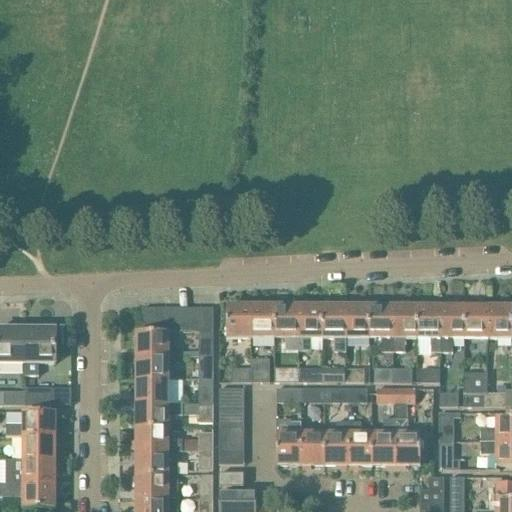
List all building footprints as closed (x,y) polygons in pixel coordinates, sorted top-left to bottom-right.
[(251,340),(251,308),(227,308),(227,340),(251,340)] [(251,340),(275,340),(275,308),(251,308),(251,340)] [(298,354),(298,308),(275,308),(275,340),(286,340),(286,354),(298,354)] [(322,309),(298,308),(298,354),(311,354),(312,340),(322,341),(322,309)] [(346,309),(322,309),(322,341),(335,341),(334,356),(346,356),(346,341),(346,309)] [(346,341),(369,341),(370,309),(346,309),(346,341)] [(393,309),(370,309),(369,341),(382,341),(382,355),(393,355),(393,309)] [(405,341),(417,341),(417,309),(393,309),(393,355),(405,355),(405,341)] [(440,356),(441,309),(417,309),(417,341),(430,341),(430,356),(440,356)] [(464,341),(464,309),(441,309),(440,356),(453,356),(454,341),(464,341)] [(464,341),(488,341),(488,309),(464,309),(464,341)] [(511,309),(488,309),(488,341),(511,342),(511,340),(511,335),(511,309)] [(140,335),(153,335),(153,311),(141,312),(140,335)] [(165,335),(165,311),(153,311),(153,335),(165,335)] [(176,336),(177,336),(177,311),(165,311),(165,335),(176,335),(176,336)] [(189,336),(189,311),(177,311),(177,336),(189,336)] [(201,335),(201,311),(189,311),(189,336),(199,336),(199,335),(201,335)] [(201,311),(201,335),(213,335),(213,311),(201,311)] [(0,365),(25,366),(26,366),(26,331),(0,330),(0,365)] [(25,366),(25,379),(39,379),(39,376),(39,366),(53,366),(57,366),(57,331),(26,331),(26,366),(25,366)] [(176,335),(165,335),(153,335),(140,335),(137,334),(137,359),(169,359),(169,360),(173,360),(174,348),(176,348),(176,336),(176,335)] [(199,336),(199,359),(213,359),(213,335),(201,335),(199,335),(199,336)] [(169,383),(169,360),(169,359),(137,359),(137,383),(169,383)] [(199,359),(199,383),(213,383),(213,359),(199,359)] [(251,372),(251,386),(269,386),(269,372),(269,363),(250,362),(250,372),(251,372)] [(232,386),(251,386),(251,372),(250,372),(232,372),(232,386)] [(298,387),(298,372),(280,372),(279,387),(298,387)] [(298,372),(298,387),(317,387),(317,372),(298,372)] [(345,387),(346,372),(327,372),(327,386),(345,387)] [(346,372),(345,387),(364,387),(364,373),(346,372)] [(440,373),(422,372),(421,386),(440,388),(440,373)] [(393,387),(393,373),(374,373),(374,387),(393,387)] [(393,373),(393,387),(412,387),(412,373),(393,373)] [(463,411),(488,411),(488,397),(487,397),(487,375),(463,375),(463,411)] [(169,407),(169,383),(137,383),(136,406),(169,407)] [(199,383),(199,407),(213,407),(213,383),(199,383)] [(51,391),(25,391),(25,395),(26,395),(26,409),(51,409),(51,391)] [(276,406),(301,406),(301,393),(277,392),(276,406)] [(219,406),(244,406),(244,393),(219,393),(219,406)] [(301,393),(301,406),(325,406),(325,393),(301,393)] [(325,393),(325,406),(349,406),(349,393),(325,393)] [(349,393),(349,406),(367,406),(367,393),(349,393)] [(396,407),(396,393),(377,393),(376,407),(396,407)] [(416,393),(396,393),(396,407),(396,422),(396,469),(420,469),(420,437),(407,437),(407,407),(416,407),(416,393)] [(25,395),(4,395),(4,409),(26,409),(26,395),(25,395)] [(458,397),(439,397),(439,411),(458,411),(458,397)] [(488,397),(488,411),(505,411),(505,397),(488,397)] [(183,407),(169,407),(136,406),(136,430),(168,430),(169,419),(183,419),(183,407)] [(244,406),(219,406),(219,418),(244,418),(244,406)] [(213,426),(213,407),(199,407),(199,426),(213,426)] [(23,440),(56,440),(56,415),(23,415),(23,428),(6,428),(6,440),(23,440)] [(439,445),(454,445),(454,426),(454,421),(460,421),(460,416),(440,416),(439,426),(439,445)] [(244,418),(219,418),(219,430),(244,431),(244,418)] [(481,445),(511,445),(511,420),(496,420),(496,433),(481,433),(481,445)] [(396,422),(383,422),(383,430),(372,430),(372,437),(372,469),(396,469),(396,422)] [(325,437),(324,468),(348,469),(348,424),(336,424),(336,437),(325,437)] [(348,424),(348,469),(372,469),(372,437),(361,437),(361,424),(348,424)] [(301,437),(301,425),(291,425),(291,436),(277,436),(277,468),(301,468),(301,437)] [(168,430),(136,430),(136,454),(177,454),(182,454),(182,442),(168,442),(168,430)] [(244,431),(219,430),(219,443),(244,443),(244,431)] [(199,454),(213,454),(213,436),(199,436),(199,454)] [(325,437),(301,437),(301,468),(324,468),(325,437)] [(23,440),(23,463),(56,463),(56,440),(23,440)] [(244,443),(219,443),(219,455),(244,455),(244,443)] [(454,445),(439,445),(439,473),(460,473),(460,462),(453,462),(454,445)] [(511,469),(511,445),(481,445),(481,458),(495,458),(495,469),(511,469)] [(177,478),(177,454),(136,454),(136,478),(177,478)] [(213,454),(199,454),(199,474),(213,474),(213,454)] [(244,455),(219,455),(219,468),(243,469),(244,455)] [(7,463),(7,487),(23,487),(56,487),(56,463),(23,463),(7,463)] [(244,477),(219,477),(219,490),(244,490),(244,477)] [(136,478),(136,501),(168,502),(168,501),(177,501),(177,478),(136,478)] [(420,507),(443,508),(443,481),(428,481),(428,494),(420,493),(420,507)] [(450,482),(449,511),(464,511),(465,482),(450,482)] [(199,484),(199,502),(213,502),(213,484),(199,484)] [(511,511),(511,485),(496,485),(495,511),(511,511)] [(56,487),(23,487),(0,486),(0,500),(23,500),(23,511),(56,511),(56,487)] [(219,495),(219,511),(256,511),(256,495),(243,495),(219,495)] [(177,511),(177,501),(168,501),(168,502),(136,501),(135,511),(177,511)] [(212,511),(213,502),(199,502),(198,511),(212,511)]
